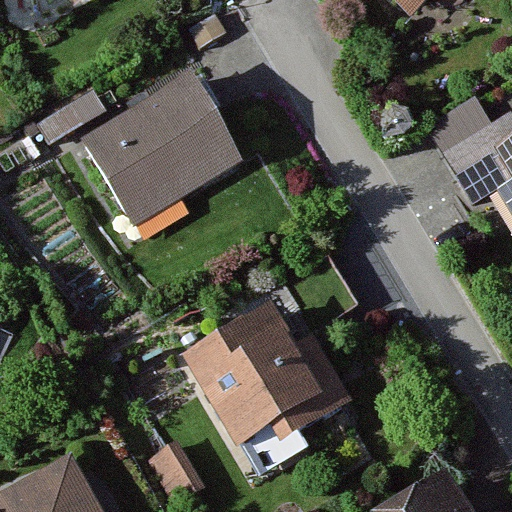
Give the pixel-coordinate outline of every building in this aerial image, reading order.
[(67,0),(80,20),(112,0),(67,0)] [(485,0),(382,0),(415,30),(438,6),(486,4),(485,0)] [(41,115),(61,146),(116,112),(97,81),(41,115)] [(86,148),(139,238),(249,173),(196,83),(86,148)] [(511,201),(511,150),(510,152),(482,107),(429,139),(480,221),(511,201)] [(301,358),(276,317),(187,371),(239,456),(275,435),(286,454),(358,411),(320,347),(301,358)] [(100,511),(77,468),(0,510),(0,511),(100,511)] [(469,511),(450,480),(398,511),(469,511)]
